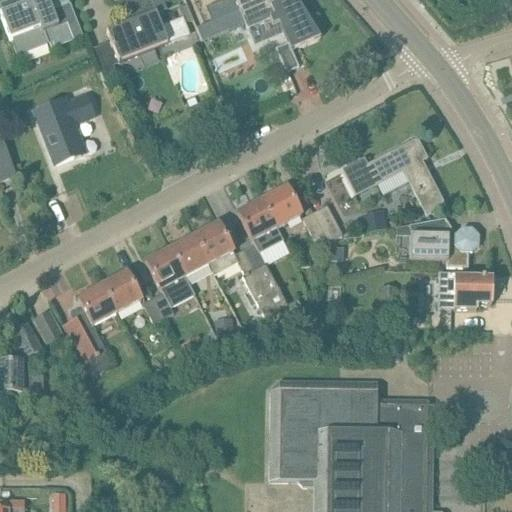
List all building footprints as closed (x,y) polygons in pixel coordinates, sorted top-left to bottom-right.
[(16,1),(0,7),(0,9),(2,15),(0,15),(0,16),(10,42),(12,41),(18,58),(49,46),(44,35),(58,29),(67,26),(73,43),(82,39),(70,6),(52,13),(46,0),(27,0),(17,4),(16,1)] [(113,0),(115,4),(125,0),(134,24),(156,15),(166,11),(161,0),(113,0)] [(234,0),(226,4),(232,17),(240,13),(236,4),(240,3),(247,0),(234,0)] [(240,3),(236,4),(240,13),(244,23),(248,32),(249,32),(255,46),(286,32),(292,46),(295,52),(320,42),(293,0),(247,0),(240,3)] [(134,24),(106,35),(111,46),(110,47),(111,51),(113,51),(118,66),(119,67),(168,48),(168,47),(189,39),(182,22),(161,30),(156,17),(167,12),(166,11),(156,15),(134,24)] [(232,17),(197,32),(202,44),(230,32),(229,30),(244,23),(240,13),(232,17)] [(275,52),(286,76),(299,70),(288,46),(275,52)] [(62,107),(37,117),(57,167),(81,158),(70,129),(94,120),(86,100),(62,109),(62,107)] [(195,101),(187,104),(189,110),(197,107),(195,101)] [(0,185),(14,180),(7,162),(0,143),(0,185)] [(364,162),(342,174),(355,199),(377,188),(383,199),(409,186),(426,219),(444,209),(422,166),(420,163),(425,161),(426,164),(427,163),(419,147),(418,146),(403,154),(402,151),(371,167),(368,169),(364,162)] [(301,219),(295,208),(286,191),(262,204),(277,232),(301,219)] [(253,245),(254,248),(259,257),(283,244),(262,204),(237,217),(252,245),(253,245)] [(328,246),(342,238),(326,209),(312,217),(323,238),(328,246)] [(323,238),(312,217),(302,223),(313,243),(323,238)] [(444,223),(410,229),(409,229),(411,239),(410,264),(447,265),(447,271),(468,271),(468,256),(471,256),(478,249),(478,240),(472,232),(462,232),(455,239),(444,223)] [(218,227),(193,240),(208,268),(214,279),(237,266),(244,279),(242,280),(264,321),(287,309),(265,268),(255,273),(245,253),(234,258),(218,227)] [(185,281),(208,268),(193,240),(170,253),(185,281)] [(264,266),(259,257),(254,248),(245,253),(255,273),(265,268),(264,266)] [(328,251),(328,265),(343,265),(343,251),(328,251)] [(170,253),(145,266),(160,294),(162,297),(172,313),(195,300),(185,281),(170,253)] [(141,304),(135,294),(126,276),(102,289),(117,317),(141,304)] [(438,300),(438,312),(450,312),(450,313),(476,314),(476,309),(491,309),(491,282),(462,281),(462,278),(439,277),(438,300)] [(92,330),(117,317),(102,289),(77,302),(83,312),(70,319),(73,324),(62,330),(83,369),(99,360),(97,358),(105,354),(92,330)] [(396,329),(397,291),(380,290),(379,328),(396,329)] [(152,302),(163,323),(173,318),(162,297),(152,302)] [(153,329),(163,323),(152,302),(142,308),(153,329)] [(35,324),(48,349),(61,342),(49,317),(35,324)] [(27,328),(13,336),(20,350),(10,355),(10,366),(0,365),(0,396),(22,397),(43,397),(43,379),(22,378),(22,366),(21,366),(21,360),(24,358),(26,360),(40,353),(27,328)] [(432,511),(433,409),(429,404),(377,403),(377,386),(279,385),(270,393),(269,484),(296,485),(302,491),(314,491),(313,511),(432,511)] [(52,405),(52,427),(63,427),(63,405),(52,405)] [(53,497),(53,508),(65,508),(65,497),(53,497)]
